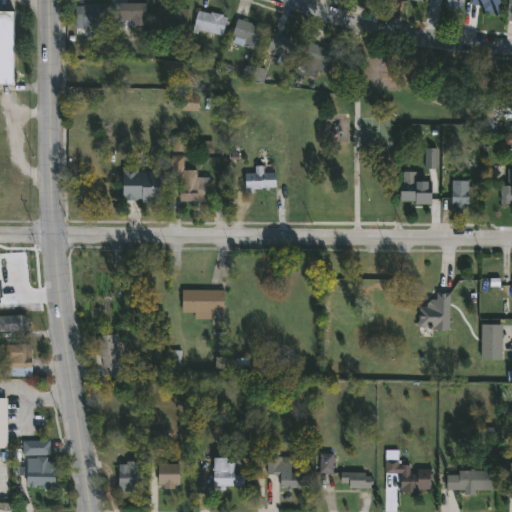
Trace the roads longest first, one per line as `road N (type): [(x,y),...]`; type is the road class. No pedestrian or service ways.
road 1 (residential): [(51,236),(511,239)]
road 2 (residential): [(51,236),(89,511)]
road 3 (residential): [(51,236),(47,0)]
road 4 (residential): [(292,0),(407,33),(511,48)]
